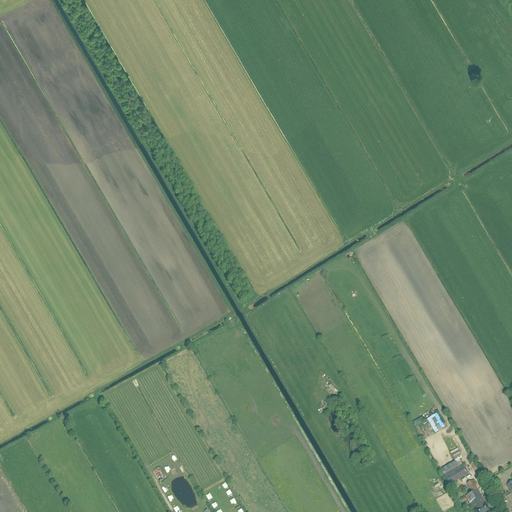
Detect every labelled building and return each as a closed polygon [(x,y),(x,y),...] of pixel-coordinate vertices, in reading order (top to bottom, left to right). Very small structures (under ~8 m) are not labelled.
[(452,460),(454,464),(462,460),(460,456),(452,460)] [(449,486),(469,475),(463,465),(443,476),(449,486)] [(467,484),(472,493),(466,497),(474,511),(490,511),(485,504),(486,504),(475,486),(477,485),(474,480),(467,484)] [(507,502),(503,495),(499,498),(503,505),(507,502)] [(465,497),(458,501),(461,506),(463,505),(462,503),(467,500),(465,497)]
